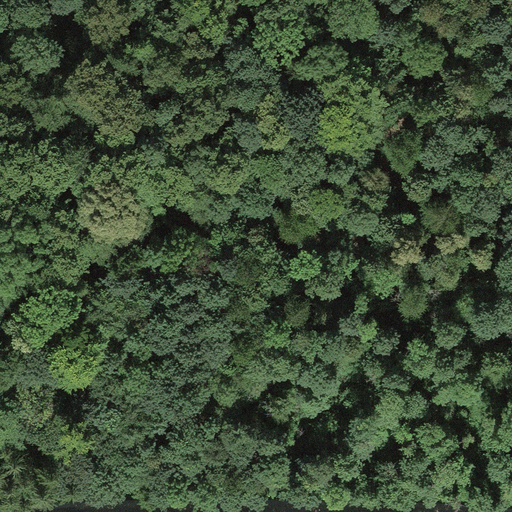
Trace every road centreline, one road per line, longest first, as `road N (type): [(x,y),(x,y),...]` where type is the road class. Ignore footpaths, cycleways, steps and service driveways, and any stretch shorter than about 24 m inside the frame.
road 1 (track): [(57,511),(252,504),(497,511)]
road 2 (track): [(0,29),(126,0)]
